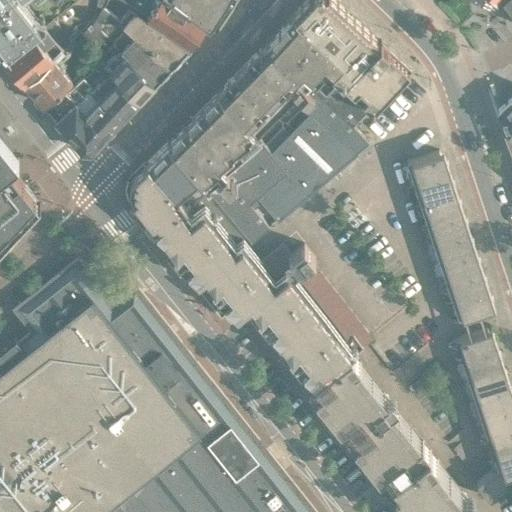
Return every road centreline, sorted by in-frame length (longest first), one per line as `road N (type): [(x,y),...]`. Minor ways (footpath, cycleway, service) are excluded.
road 1 (tertiary): [(90,187),(347,511)]
road 2 (tertiary): [(268,0),(90,187)]
road 3 (tertiary): [(511,254),(449,59)]
road 4 (tertiary): [(0,72),(90,187)]
